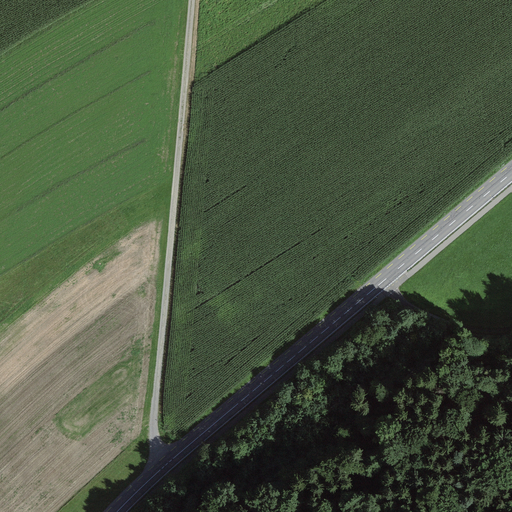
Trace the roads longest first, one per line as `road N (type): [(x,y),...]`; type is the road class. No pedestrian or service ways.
road 1 (primary): [(511,173),(117,511)]
road 2 (track): [(191,0),(154,434),(166,465)]
road 3 (track): [(382,283),(457,327),(511,331)]
